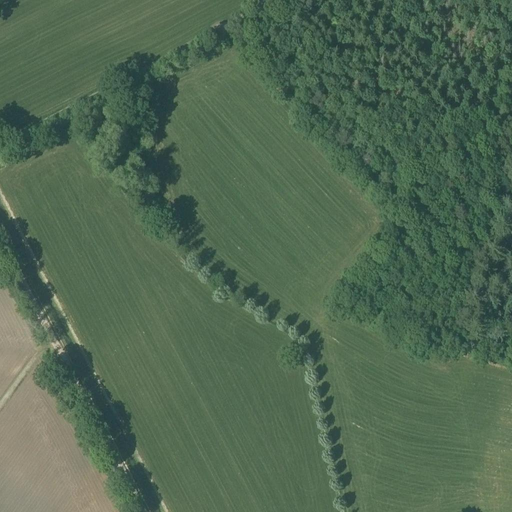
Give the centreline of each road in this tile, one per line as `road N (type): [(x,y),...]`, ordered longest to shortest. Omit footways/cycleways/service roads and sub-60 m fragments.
road 1 (track): [(0,145),(267,0)]
road 2 (track): [(0,244),(141,511)]
